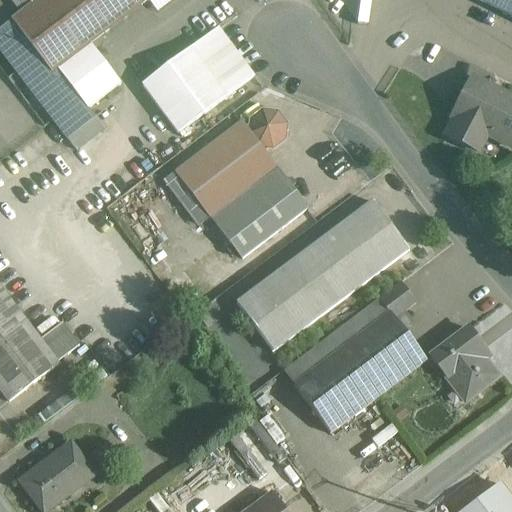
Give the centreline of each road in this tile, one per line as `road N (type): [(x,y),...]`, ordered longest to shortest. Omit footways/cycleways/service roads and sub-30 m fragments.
road 1 (residential): [(303,56),(397,144),(511,277)]
road 2 (unclassified): [(405,511),(511,429)]
